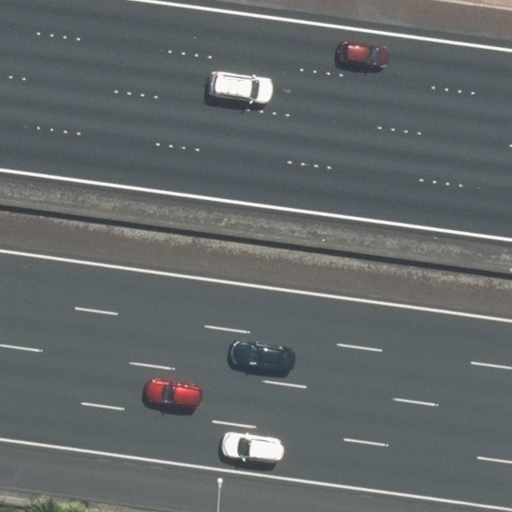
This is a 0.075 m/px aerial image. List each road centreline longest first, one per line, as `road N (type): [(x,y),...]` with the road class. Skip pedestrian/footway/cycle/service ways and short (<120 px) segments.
road 1 (motorway): [(0,61),(511,132)]
road 2 (motorway): [(511,367),(0,296)]
